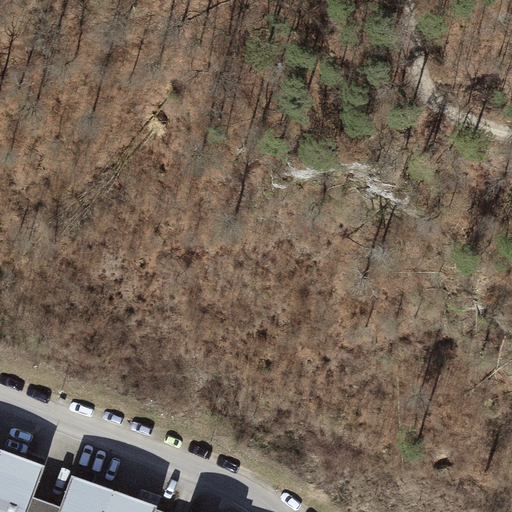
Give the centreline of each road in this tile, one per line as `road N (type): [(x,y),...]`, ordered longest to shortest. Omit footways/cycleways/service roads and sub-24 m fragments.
road 1 (unclassified): [(0,392),(191,463),(274,511)]
road 2 (track): [(511,132),(485,127),(433,96),(411,0)]
